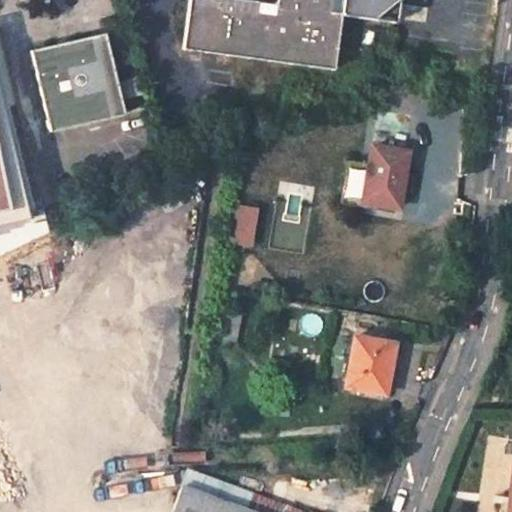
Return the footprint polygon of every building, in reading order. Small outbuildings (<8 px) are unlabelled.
[(275,0),(275,6),(236,0),(188,0),(182,47),(331,69),(338,15),(329,13),(330,0),(275,0)] [(330,0),(329,13),(338,15),(394,23),(396,0),(330,0)] [(122,115),(102,35),(30,50),(50,130),(88,122),(98,120),(122,115)] [(88,122),(90,129),(100,127),(98,120),(88,122)] [(406,153),(373,147),(363,200),(397,207),(406,153)] [(254,212),(241,210),(235,241),(249,243),(254,212)] [(241,312),(228,310),(225,326),(238,328),(241,312)] [(238,328),(225,326),(222,345),(235,348),(238,328)] [(388,342),(353,337),(344,389),(383,394),(385,378),(388,379),(393,354),(386,353),(388,342)] [(388,342),(386,353),(393,354),(394,344),(388,342)] [(244,511),(249,499),(202,481),(197,495),(242,511),(244,511)] [(301,511),(251,494),(249,499),(244,511),(242,511),(197,495),(178,489),(170,511),(301,511)]
